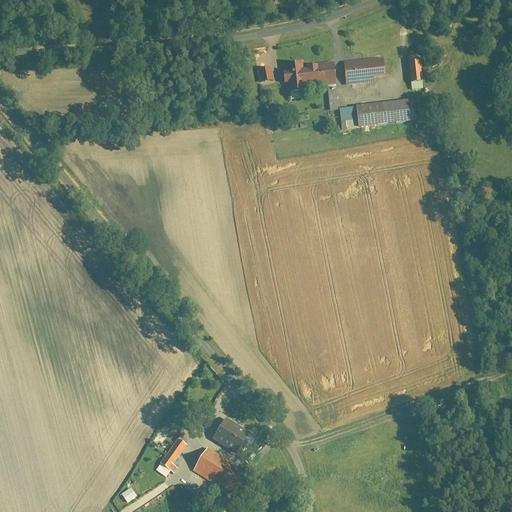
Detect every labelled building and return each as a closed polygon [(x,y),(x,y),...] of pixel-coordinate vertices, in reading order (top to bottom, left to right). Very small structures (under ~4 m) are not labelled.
[(416,55),(402,56),(404,84),(418,83),(416,55)] [(390,60),(345,63),(347,87),(374,85),(374,78),(391,76),(390,60)] [(268,74),(265,61),(252,63),(254,76),(268,74)] [(303,63),(283,66),(286,96),(302,95),(301,88),(336,85),(334,65),(304,68),(303,63)] [(414,99),(339,110),(342,135),(418,124),(414,99)] [(221,410),(206,433),(230,448),(245,426),(221,410)] [(181,440),(172,433),(154,457),(164,464),(181,440)] [(197,441),(184,464),(228,489),(241,465),(197,441)] [(195,493),(177,478),(171,484),(188,500),(195,493)]
